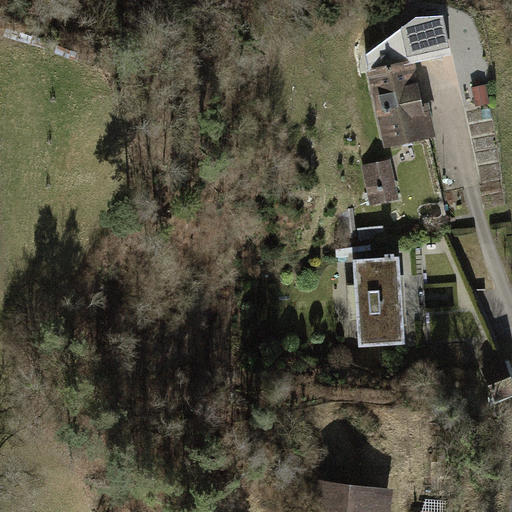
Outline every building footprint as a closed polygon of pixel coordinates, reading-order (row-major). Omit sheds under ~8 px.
[(368,55),(371,70),(413,61),(451,53),(445,17),(417,18),(368,55)] [(413,61),(371,70),(387,146),(429,138),(413,61)] [(394,163),(363,168),(371,207),(401,201),(394,163)] [(400,261),(354,263),(359,348),(404,346),(400,261)] [(388,511),(392,490),(325,482),(321,511),(388,511)]
